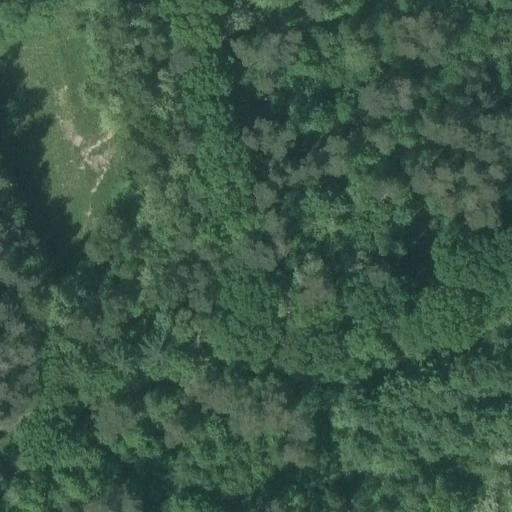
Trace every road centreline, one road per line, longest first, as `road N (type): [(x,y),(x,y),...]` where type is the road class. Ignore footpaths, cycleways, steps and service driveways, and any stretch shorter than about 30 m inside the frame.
road 1 (track): [(0,425),(511,277)]
road 2 (track): [(305,336),(363,511)]
